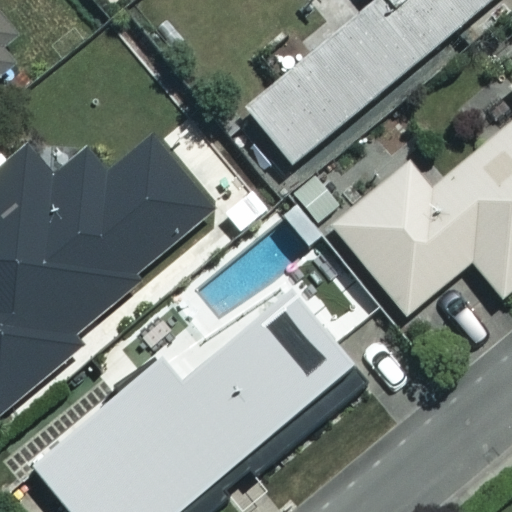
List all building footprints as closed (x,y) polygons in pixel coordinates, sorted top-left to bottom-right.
[(371,0),(241,107),(288,164),(488,0),(371,0)] [(0,74),(26,54),(0,21),(0,74)] [(409,157),(329,224),(406,319),(471,267),(502,306),(511,298),(511,81),(506,86),(511,93),(511,119),(431,187),(409,157)] [(42,195),(0,147),(0,406),(213,213),(150,144),(113,178),(89,152),(42,195)] [(203,511),(354,381),(283,299),(182,387),(166,368),(32,485),(54,511),(203,511)]
